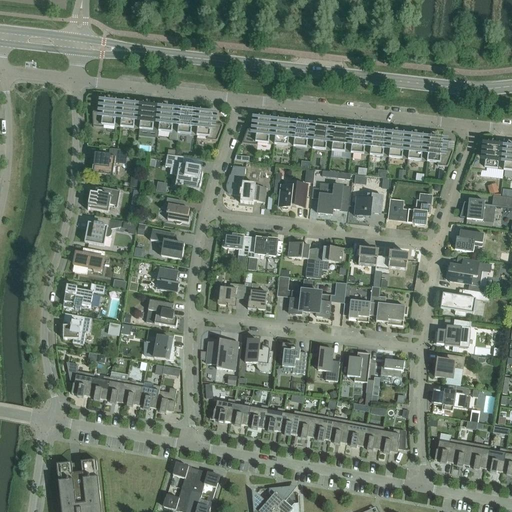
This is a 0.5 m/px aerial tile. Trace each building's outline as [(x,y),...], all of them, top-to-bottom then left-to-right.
[(104,126),(120,128),(122,114),(116,114),(117,104),(104,103),(103,112),(92,111),(93,128),(103,129),(104,126)] [(123,105),(122,114),(120,128),(139,130),(141,116),(135,116),(136,106),(123,105)] [(160,119),(161,111),(155,111),(155,108),(142,107),(141,116),(139,130),(158,132),(160,119)] [(161,111),(160,119),(158,132),(170,133),(169,140),(177,141),(177,134),(179,121),(179,117),(173,117),(174,111),(161,109),(161,111)] [(180,111),(179,117),(179,121),(177,134),(196,136),(198,123),(192,122),(193,113),(180,111)] [(199,114),(198,123),(196,136),(207,138),(207,141),(217,142),(223,126),(211,124),(212,115),(199,114)] [(257,143),(274,145),(276,132),(270,131),(271,122),(258,120),(257,130),(248,129),(242,145),(257,146),(257,143)] [(277,122),(276,132),(274,145),(293,147),(295,134),(289,133),(290,124),(277,122)] [(296,124),(295,134),(293,147),(312,150),(314,136),(308,135),(309,126),(296,124)] [(315,127),(314,136),(312,150),(331,152),(333,138),(327,138),(328,128),(315,127)] [(333,138),(331,152),(331,156),(350,159),(350,154),(352,140),(346,140),(347,130),(334,129),(333,138)] [(353,131),(352,140),(350,154),(369,156),(371,143),(365,142),(366,132),(353,131)] [(372,133),(371,143),(369,156),(389,158),(390,145),(384,144),(385,135),(372,133)] [(391,135),(390,145),(389,158),(408,160),(409,147),(403,146),(404,137),(391,135)] [(410,138),(409,147),(408,160),(427,163),(428,149),(422,148),(423,139),(410,138)] [(429,140),(428,149),(427,163),(438,164),(437,167),(447,168),(453,152),(441,151),(443,141),(429,140)] [(477,155),(471,171),(486,172),(487,169),(503,171),(505,158),(499,157),(500,148),(487,146),(486,156),(477,155)] [(511,149),(506,148),(505,158),(503,171),(511,172),(511,149)] [(126,164),(127,152),(110,150),(110,158),(106,157),(106,158),(96,157),(95,165),(95,164),(94,167),(92,166),(92,168),(92,170),(93,172),(94,173),(93,175),(113,177),(114,169),(115,163),(126,164)] [(170,175),(177,176),(175,187),(187,189),(186,192),(187,192),(187,189),(199,191),(200,187),(203,174),(200,173),(201,169),(186,166),(186,167),(182,166),(183,158),(167,156),(165,168),(171,169),(170,175)] [(255,188),(255,185),(243,184),(243,178),(244,178),(245,169),(233,167),(230,176),(229,176),(226,187),(226,190),(227,192),(228,194),(229,195),(231,196),(241,197),(240,204),(253,205),(254,201),(257,201),(256,203),(264,204),(266,189),(255,188)] [(313,184),(315,171),(307,170),(305,183),(313,184)] [(297,190),(281,188),(279,208),(282,208),(282,209),(282,210),(287,211),(288,210),(288,209),(290,209),(290,207),(295,207),(295,208),(304,209),(307,187),(298,186),(297,190)] [(89,210),(108,213),(109,205),(117,206),(116,208),(117,208),(120,192),(103,188),(103,189),(102,195),(99,195),(99,196),(91,195),(92,192),(91,192),(88,211),(89,210)] [(320,196),(318,215),(327,216),(328,210),(346,212),(349,189),(334,188),(333,198),(320,196)] [(366,213),(381,215),(383,197),(372,196),(367,196),(367,200),(356,199),(354,217),(357,217),(357,218),(358,219),(359,220),(361,220),(362,220),(363,219),(363,218),(366,218),(366,213)] [(414,225),(419,226),(425,227),(427,215),(428,215),(429,209),(430,209),(432,197),(420,196),(419,203),(422,203),(421,213),(400,211),(400,203),(392,202),(390,217),(398,218),(398,222),(414,224),(414,225)] [(460,218),(467,219),(473,220),(472,221),(493,223),(491,222),(494,211),(495,212),(495,207),(511,209),(511,208),(511,209),(511,207),(511,199),(493,197),(492,206),(484,206),(485,202),(475,201),(475,200),(474,202),(472,202),(472,201),(469,200),(468,204),(464,203),(460,218)] [(168,206),(167,212),(166,214),(168,215),(167,221),(174,222),(175,223),(176,225),(179,225),(182,223),(189,225),(190,218),(188,218),(189,210),(180,208),(181,202),(182,202),(167,199),(166,206),(168,206)] [(121,227),(122,222),(95,217),(94,218),(95,218),(94,225),(88,224),(88,226),(89,226),(88,230),(87,230),(84,244),(104,247),(106,238),(108,238),(109,238),(111,237),(111,233),(110,232),(109,231),(107,230),(108,229),(121,227)] [(168,258),(182,261),(184,246),(173,244),(174,235),(152,231),(150,242),(159,243),(158,247),(163,248),(162,250),(163,250),(162,254),(164,257),(168,258)] [(460,232),(459,239),(456,238),(454,251),(473,254),(474,247),(482,248),(484,235),(460,232)] [(247,258),(249,242),(248,242),(248,243),(243,242),(243,238),(233,237),(233,236),(232,236),(232,237),(224,236),(223,243),(222,246),(223,246),(223,249),(239,251),(238,257),(247,258)] [(250,242),(249,242),(247,258),(258,259),(258,255),(266,256),(266,257),(269,257),(275,257),(277,241),(263,240),(263,239),(262,239),(262,240),(257,239),(256,243),(250,243),(250,242)] [(313,279),(316,249),(316,251),(309,251),(310,247),(290,245),(288,258),(307,261),(305,279),(313,279)] [(317,250),(316,249),(313,279),(321,280),(322,271),(328,272),(329,263),(342,264),(343,251),(324,248),(323,252),(316,252),(317,250)] [(81,259),(75,258),(73,273),(87,276),(88,270),(93,271),(93,272),(101,274),(105,253),(83,249),(81,259)] [(382,273),(383,258),(378,257),(378,253),(357,250),(356,258),(359,258),(358,266),(376,268),(375,272),(382,273)] [(389,258),(383,258),(382,273),(388,274),(389,269),(406,271),(408,256),(390,254),(389,258)] [(491,266),(479,264),(479,263),(463,261),(462,268),(450,266),(449,275),(451,275),(449,283),(480,288),(482,273),(490,275),(491,266)] [(179,285),(178,285),(179,279),(177,279),(178,272),(160,269),(156,290),(177,294),(179,285)] [(309,314),(311,293),(302,292),(302,293),(286,291),(287,279),(289,280),(289,279),(279,278),(277,298),(278,298),(278,296),(291,297),(289,315),(301,316),(302,313),(309,314)] [(244,284),(244,286),(243,300),(243,298),(250,299),(250,302),(248,302),(248,310),(256,311),(256,310),(265,311),(266,304),(270,305),(271,297),(267,297),(267,294),(258,293),(259,285),(244,284)] [(321,294),(311,293),(309,314),(316,315),(316,318),(328,319),(330,302),(344,303),(343,305),(344,305),(346,285),(336,284),(336,285),(338,285),(336,297),(321,295),(321,294)] [(65,296),(65,295),(63,308),(64,308),(72,310),(73,310),(74,307),(81,308),(82,306),(90,308),(93,294),(104,296),(105,288),(91,285),(92,286),(90,293),(67,288),(65,296)] [(243,300),(244,286),(230,285),(230,289),(220,288),(220,292),(216,291),(215,299),(219,299),(218,306),(228,307),(227,308),(236,309),(237,301),(235,301),(236,297),(243,298),(243,300)] [(376,318),(379,298),(380,289),(372,288),(370,304),(350,302),(348,320),(357,321),(357,323),(360,323),(360,318),(369,319),(369,317),(376,318)] [(455,316),(465,318),(466,314),(473,315),(476,301),(489,303),(490,296),(462,291),(462,292),(463,292),(462,298),(443,295),(440,310),(455,312),(455,316)] [(386,298),(379,298),(376,318),(376,323),(377,323),(377,320),(382,321),(382,323),(388,324),(388,321),(392,322),(392,326),(403,328),(404,316),(407,316),(407,308),(385,306),(386,298)] [(146,323),(176,329),(177,322),(177,321),(177,320),(177,319),(176,319),(175,318),(174,318),(173,318),(173,315),(174,315),(174,313),(173,313),(174,306),(150,302),(146,323)] [(89,335),(92,320),(70,316),(68,327),(62,327),(63,327),(62,336),(63,336),(63,340),(73,340),(72,344),(83,346),(85,334),(89,335)] [(467,331),(468,324),(456,322),(455,328),(447,327),(446,332),(438,331),(436,345),(445,346),(444,347),(460,348),(462,331),(467,331)] [(120,335),(126,336),(130,333),(132,327),(122,325),(120,335)] [(155,353),(154,359),(169,362),(174,362),(174,355),(176,355),(176,356),(176,348),(171,348),(173,341),(174,341),(157,337),(156,338),(158,338),(157,345),(146,343),(146,344),(146,352),(155,353)] [(270,374),(273,353),(262,351),(262,352),(259,351),(260,343),(248,341),(245,364),(257,365),(256,367),(257,369),(260,372),(261,373),(263,373),(270,374)] [(234,356),(237,356),(238,343),(223,342),(223,346),(209,344),(207,365),(217,366),(216,370),(232,372),(234,356)] [(293,353),(294,347),(283,345),(282,355),(283,355),(282,368),(293,369),(292,374),(305,376),(307,354),(293,353)] [(320,350),(318,371),(326,372),(325,381),(337,383),(339,363),(332,362),(333,351),(320,350)] [(368,381),(371,355),(357,354),(357,359),(349,358),(347,377),(355,378),(354,383),(367,384),(365,394),(366,394),(365,406),(371,406),(372,396),(374,382),(368,381)] [(441,362),(437,362),(435,362),(435,371),(436,371),(435,378),(453,381),(454,370),(463,371),(465,358),(442,355),(441,362)] [(397,362),(390,362),(390,364),(383,363),(382,363),(381,376),(400,378),(401,372),(403,372),(403,368),(404,368),(405,362),(397,361),(397,362)] [(89,398),(93,381),(93,380),(94,375),(77,372),(79,366),(66,364),(70,382),(75,383),(74,385),(73,385),(71,395),(77,396),(77,399),(83,400),(84,397),(89,398)] [(106,401),(110,378),(104,377),(103,382),(93,380),(93,381),(89,398),(94,399),(94,402),(100,403),(100,400),(106,401)] [(123,404),(127,381),(110,378),(106,401),(111,402),(110,405),(116,406),(117,403),(123,404)] [(139,407),(142,390),(142,389),(143,389),(144,385),(127,381),(123,404),(127,405),(127,408),(133,409),(133,406),(139,407)] [(156,410),(159,393),(159,392),(160,388),(153,386),(152,391),(143,389),(142,389),(142,390),(139,407),(144,408),(143,411),(149,412),(150,409),(156,410)] [(468,397),(469,390),(454,388),(453,395),(436,392),(433,406),(442,407),(442,412),(452,414),(453,409),(466,411),(466,410),(462,410),(464,397),(468,398),(468,397)] [(169,394),(159,392),(159,393),(156,410),(160,411),(160,414),(166,415),(166,412),(174,414),(176,404),(174,403),(177,391),(170,389),(169,394)] [(230,424),(235,401),(228,400),(227,404),(217,403),(215,411),(214,411),(212,421),(218,422),(218,424),(224,425),(224,423),(230,424)] [(247,427),(251,404),(245,403),(244,407),(234,406),(235,401),(230,424),(235,425),(234,427),(241,428),(241,426),(247,427)] [(263,430),(268,407),(261,406),(260,410),(251,409),(251,404),(247,427),(251,428),(251,430),(257,431),(258,429),(263,430)] [(280,433),(284,410),(278,409),(277,414),(267,412),(268,407),(263,430),(268,431),(268,433),(274,434),(274,432),(280,433)] [(297,436),(301,413),(294,412),(293,417),(284,415),(284,410),(280,433),(285,434),(284,436),(290,437),(291,435),(297,436)] [(313,439),(317,416),(301,413),(297,436),(301,437),(301,439),(307,440),(307,438),(313,439)] [(330,442),(334,419),(317,416),(313,439),(318,440),(317,442),(323,443),(324,441),(330,442)] [(346,445),(350,422),(334,419),(330,442),(334,443),(334,445),(340,446),(340,444),(346,445)] [(363,448),(367,425),(350,422),(346,445),(351,446),(350,448),(356,449),(357,447),(363,448)] [(379,451),(383,428),(367,425),(363,448),(367,449),(367,451),(373,452),(373,450),(379,451)] [(384,428),(383,428),(379,451),(384,452),(383,454),(389,455),(390,453),(397,454),(398,451),(405,452),(406,432),(393,430),(393,435),(383,433),(384,428)] [(452,464),(457,442),(450,440),(449,445),(439,443),(437,451),(436,451),(434,461),(440,462),(440,465),(446,466),(446,463),(452,464)] [(469,468),(473,445),(457,442),(452,464),(457,465),(456,468),(463,469),(463,466),(469,468)] [(485,471),(489,452),(490,448),(473,445),(469,468),(473,468),(473,471),(479,472),(480,469),(485,471)] [(502,474),(506,451),(500,449),(499,454),(489,452),(485,471),(490,471),(490,474),(496,475),(496,472),(502,474)] [(511,451),(506,451),(502,474),(507,474),(506,477),(511,477),(511,451)] [(101,511),(96,461),(81,463),(81,464),(72,465),(72,464),(57,466),(61,511),(101,511)] [(191,493),(198,471),(191,469),(191,470),(188,469),(189,468),(185,467),(184,467),(176,464),(174,472),(173,476),(184,480),(181,490),(191,493)] [(205,473),(198,471),(191,493),(201,496),(204,486),(216,489),(217,485),(220,477),(211,475),(207,474),(204,474),(205,473)] [(289,488),(268,489),(269,491),(269,494),(272,496),(272,497),(267,503),(276,511),(284,502),(294,492),(293,491),(293,492),(289,488)] [(185,511),(191,493),(181,490),(179,500),(167,496),(165,500),(166,500),(163,508),(172,510),(171,510),(176,511),(179,511),(178,511),(185,511)] [(199,506),(201,496),(191,493),(185,511),(209,511),(210,509),(199,506)] [(275,511),(276,511),(267,503),(256,494),(256,495),(252,499),(253,511),(275,511)] [(291,508),(284,502),(276,511),(298,511),(298,504),(297,504),(294,505),(291,508),(291,507),(291,508)]
